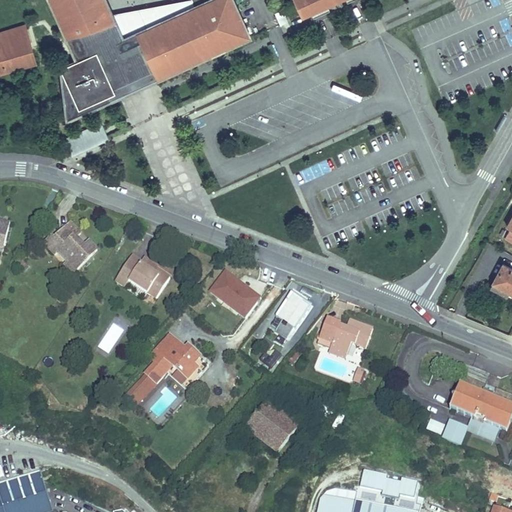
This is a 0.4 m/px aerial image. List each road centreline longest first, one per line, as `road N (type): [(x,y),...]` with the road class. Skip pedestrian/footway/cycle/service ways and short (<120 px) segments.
road 1 (residential): [(0,168),(43,172),(407,310)]
road 2 (unclassified): [(407,310),(511,131)]
